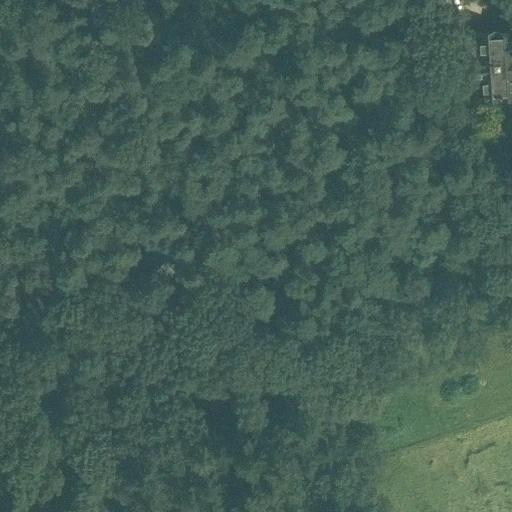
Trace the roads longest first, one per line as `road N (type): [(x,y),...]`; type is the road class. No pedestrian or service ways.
road 1 (track): [(0,419),(511,275)]
road 2 (track): [(183,0),(276,340)]
